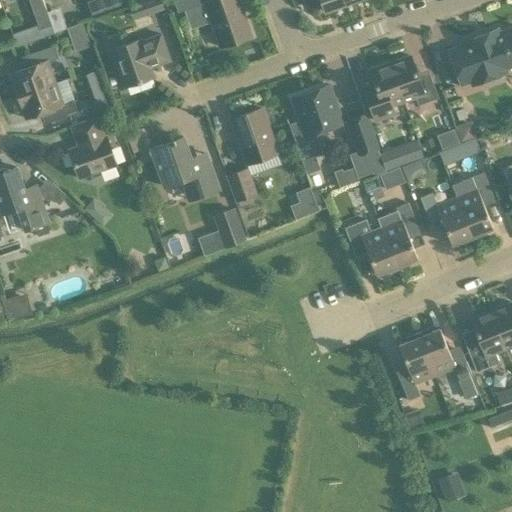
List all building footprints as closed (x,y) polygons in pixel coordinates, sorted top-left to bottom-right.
[(42,0),(28,0),(39,29),(51,25),(49,21),(42,0)] [(92,19),(127,6),(124,0),(89,0),(85,2),(92,19)] [(153,0),(156,9),(166,6),(163,0),(153,0)] [(199,0),(172,0),(177,13),(201,5),(199,0)] [(251,36),(237,0),(211,0),(204,3),(220,47),(251,36)] [(314,0),(317,6),(322,4),(325,12),(345,4),(343,0),(314,0)] [(53,32),(65,28),(61,17),(49,21),(51,25),(53,32)] [(70,37),(85,31),(82,22),(67,27),(70,37)] [(464,45),(449,50),(461,84),(471,80),(472,84),(506,72),(504,68),(511,65),(511,27),(499,32),(497,29),(463,41),(464,45)] [(111,49),(125,87),(153,77),(150,67),(170,60),(160,34),(141,41),(140,39),(111,49)] [(9,74),(17,96),(55,83),(47,61),(58,57),(55,46),(22,58),(26,68),(9,74)] [(389,63),(403,102),(415,97),(418,105),(438,98),(430,76),(418,80),(410,56),(389,63)] [(392,106),(403,102),(389,63),(369,70),(378,94),(366,98),(374,121),(394,114),(392,106)] [(194,80),(202,77),(199,71),(192,73),(194,80)] [(55,83),(17,96),(25,118),(41,112),(45,123),(78,112),(74,101),(63,105),(55,83)] [(292,98),(305,137),(342,124),(328,85),(292,98)] [(111,106),(107,95),(94,100),(98,111),(111,106)] [(230,119),(246,164),(277,153),(261,108),(230,119)] [(360,179),(386,171),(386,170),(380,151),(379,149),(380,149),(367,113),(345,120),(357,155),(352,157),(360,179)] [(68,149),(78,178),(116,165),(106,136),(104,137),(97,117),(70,127),(77,146),(68,149)] [(470,125),(456,130),(461,142),(474,138),(470,125)] [(181,180),(188,200),(219,190),(209,163),(194,168),(183,136),(150,148),(164,186),(181,180)] [(461,158),(480,150),(475,138),(457,146),(461,158)] [(391,148),(380,151),(386,170),(397,166),(391,148)] [(49,232),(46,223),(49,222),(36,185),(24,189),(17,167),(0,172),(0,209),(2,214),(17,209),(24,231),(35,227),(38,235),(49,232)] [(247,167),(236,172),(226,175),(235,201),(245,197),(256,193),(247,167)] [(396,185),(406,181),(400,167),(390,170),(396,185)] [(451,185),(456,197),(473,239),(485,235),(483,231),(492,227),(481,200),(493,196),(483,173),(451,185)] [(39,187),(58,204),(66,195),(47,178),(39,187)] [(309,188),(296,193),(299,203),(290,206),(295,219),(318,210),(309,188)] [(473,239),(456,197),(437,205),(432,193),(420,198),(429,221),(440,217),(451,244),(460,240),(462,244),(473,239)] [(84,208),(95,218),(103,207),(93,198),(84,208)] [(377,218),(381,227),(398,269),(409,265),(408,261),(417,257),(406,231),(417,226),(408,203),(396,208),(397,210),(377,218)] [(225,246),(245,238),(233,207),(213,215),(225,246)] [(398,269),(381,227),(370,232),(365,220),(344,228),(354,252),(365,247),(376,274),(385,270),(386,274),(398,269)] [(156,264),(158,270),(167,267),(164,257),(159,259),(156,264)] [(12,318),(29,314),(26,304),(17,307),(14,296),(6,298),(12,318)] [(511,305),(510,302),(490,310),(506,348),(511,345),(511,305)] [(506,348),(490,310),(470,318),(480,342),(466,347),(476,372),(499,362),(495,352),(506,348)] [(417,333),(434,375),(454,367),(458,379),(471,374),(461,350),(450,355),(439,328),(431,331),(429,328),(417,333)] [(415,383),(434,375),(417,333),(406,338),(407,341),(398,345),(409,371),(398,376),(407,399),(419,394),(415,383)] [(403,414),(405,418),(408,429),(424,424),(419,409),(403,414)] [(438,479),(447,501),(465,494),(456,472),(438,479)]
